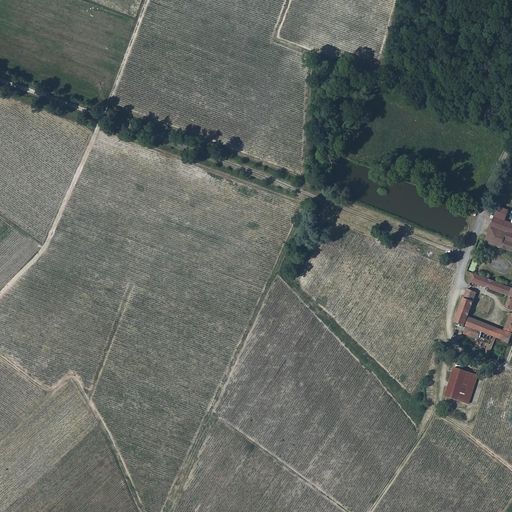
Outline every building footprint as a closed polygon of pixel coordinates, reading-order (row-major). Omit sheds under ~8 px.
[(509,210),(498,206),(495,217),(505,221),(509,210)] [(484,240),(486,241),(511,250),(511,223),(505,221),(495,217),(487,237),(485,236),(484,240)] [(511,290),(511,289),(511,286),(508,286),(474,273),(471,272),(470,275),(473,276),(471,280),(495,289),(510,295),(506,306),(511,307),(511,290)] [(460,309),(456,320),(458,321),(457,324),(462,326),(463,323),(464,324),(470,309),(477,292),(468,289),(460,309)] [(502,340),(509,343),(511,335),(511,312),(508,319),(504,330),(477,320),(470,317),(467,325),(474,328),(482,331),(480,336),(490,340),(484,354),(488,356),(496,336),(502,339),(502,340)] [(474,328),(467,325),(465,329),(464,331),(480,337),(480,336),(482,331),(474,328)] [(450,380),(445,394),(468,402),(471,394),(477,374),(469,371),(454,366),(450,380)]
